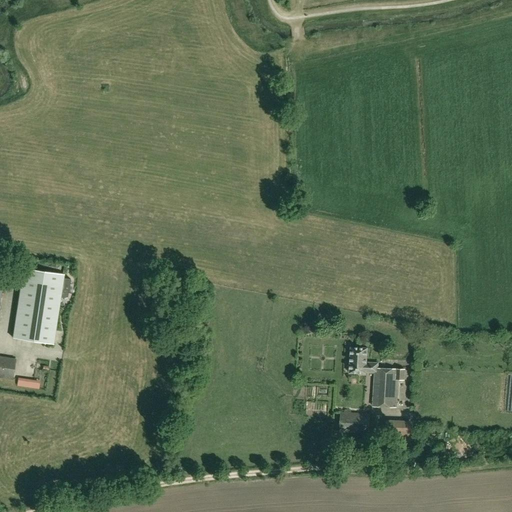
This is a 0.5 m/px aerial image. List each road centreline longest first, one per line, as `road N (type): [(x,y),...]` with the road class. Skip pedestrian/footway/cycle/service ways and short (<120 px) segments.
road 1 (track): [(43,511),(158,486),(320,469),(374,439)]
road 2 (track): [(320,469),(412,477),(511,466)]
